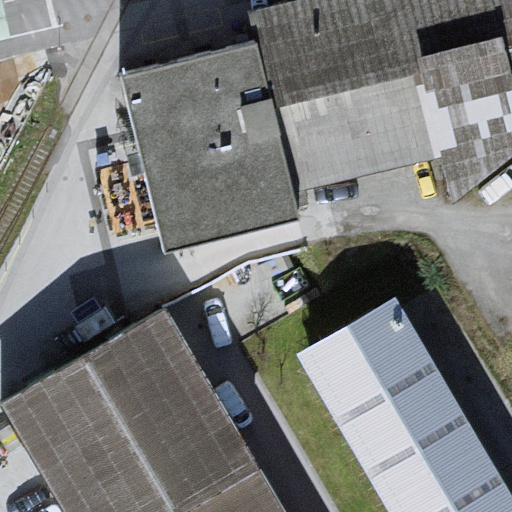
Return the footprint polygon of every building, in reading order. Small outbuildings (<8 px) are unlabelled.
[(310,0),(235,19),(243,50),(257,110),(392,81),(387,60),(482,36),(472,0),(310,0)] [(511,0),(472,0),(482,36),(510,150),(511,156),(511,0)] [(449,211),(510,150),(482,36),(387,60),(392,81),(415,170),(426,206),(449,211)] [(243,50),(105,81),(146,262),(284,231),(278,202),(257,110),(243,50)] [(278,202),(415,170),(392,81),(257,110),(278,202)] [(511,511),(511,503),(391,296),(301,348),(395,511),(511,511)] [(275,511),(160,321),(0,406),(0,423),(56,511),(275,511)]
